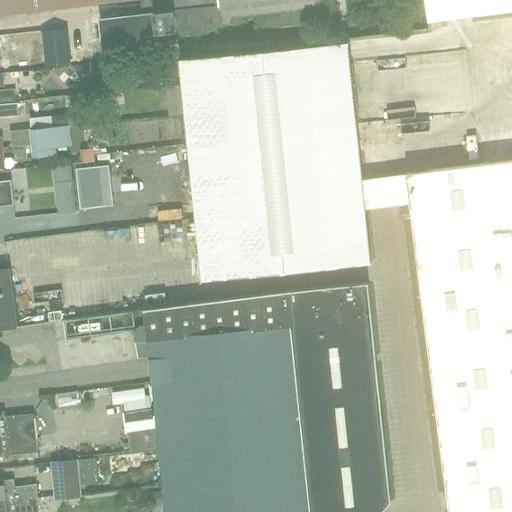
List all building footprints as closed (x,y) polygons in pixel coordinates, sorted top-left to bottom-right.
[(257,29),(321,23),(320,7),(335,6),(334,0),(0,0),(0,14),(126,0),(218,0),(220,6),(100,20),(103,47),(160,41),(159,32),(238,23),(236,17),(255,15),(257,29)] [(511,0),(425,0),(429,22),(511,10),(511,0)] [(203,278),(370,261),(349,43),(181,60),(203,278)] [(0,103),(0,114),(19,113),(18,102),(0,103)] [(29,130),(30,132),(32,158),(56,156),(56,148),(72,146),(70,126),(29,130)] [(449,511),(511,511),(511,159),(406,173),(449,511)] [(109,165),(76,169),(80,209),(113,206),(109,165)] [(0,206),(14,205),(11,180),(0,181),(0,206)] [(0,329),(19,328),(10,268),(0,269),(0,329)] [(166,511),(381,511),(391,500),(367,281),(288,290),(144,308),(146,327),(141,328),(137,331),(139,354),(151,353),(166,511)] [(35,358),(35,337),(11,337),(11,358),(35,358)] [(0,434),(6,434),(19,433),(19,434),(36,432),(33,414),(18,416),(18,414),(5,415),(4,411),(0,411),(0,434)] [(36,432),(19,434),(19,433),(6,434),(0,434),(0,459),(9,458),(9,454),(22,453),(22,452),(38,450),(36,432)] [(125,456),(115,457),(117,473),(127,472),(125,456)] [(81,497),(79,476),(92,475),(91,459),(78,460),(78,459),(50,462),(54,500),(81,497)] [(0,503),(37,499),(36,485),(14,488),(13,480),(2,481),(0,480),(0,503)] [(37,499),(0,503),(0,511),(37,511),(39,511),(37,499)]
